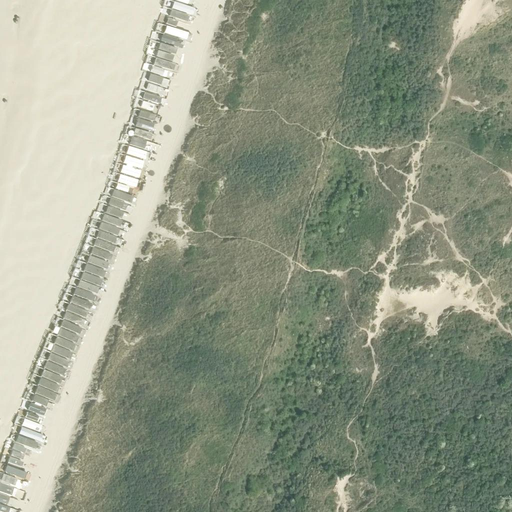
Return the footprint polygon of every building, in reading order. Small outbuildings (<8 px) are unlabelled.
[(174,0),(171,8),(188,13),(190,6),(185,5),(186,0),(174,0)] [(170,8),(167,16),(175,18),(178,11),(170,8)] [(175,29),(177,22),(167,18),(165,25),(175,29)] [(180,39),(185,40),(187,32),(163,27),(160,43),(178,47),(180,39)] [(158,43),(150,66),(144,64),(142,70),(168,79),(173,64),(170,63),(175,48),(158,43)] [(163,98),(168,81),(147,75),(145,80),(142,79),(136,99),(135,98),(132,106),(154,112),(158,97),(163,98)] [(135,109),(133,116),(150,121),(152,114),(135,109)] [(146,131),(149,123),(132,117),(130,125),(146,131)] [(145,138),(146,132),(129,128),(127,135),(145,138)] [(126,135),(124,143),(146,151),(149,143),(126,135)] [(93,210),(35,404),(46,408),(48,402),(53,404),(76,327),(81,329),(83,323),(82,322),(100,262),(109,264),(114,247),(115,247),(117,240),(111,238),(122,202),(125,203),(127,195),(120,192),(122,185),(130,187),(140,150),(121,145),(103,206),(96,204),(94,210),(93,210)] [(24,415),(19,426),(31,431),(37,417),(41,418),(44,410),(28,403),(23,414),(24,415)] [(23,463),(30,432),(14,429),(2,486),(13,488),(17,470),(16,470),(18,462),(23,463)]
